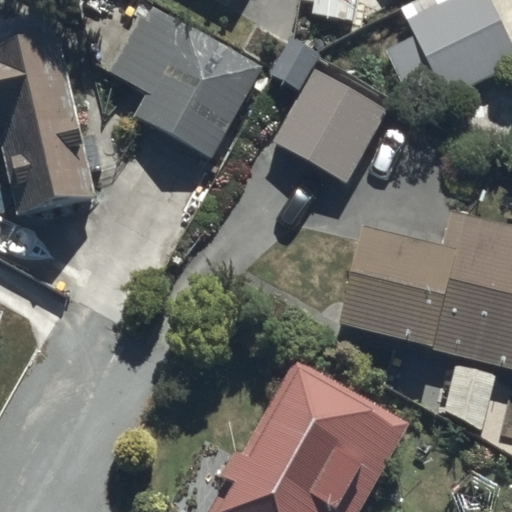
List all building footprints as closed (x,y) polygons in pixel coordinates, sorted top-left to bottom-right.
[(355,0),(298,0),(298,3),(312,5),(310,20),(352,26),(355,0)] [(511,76),(511,64),(481,1),(411,34),(417,45),(388,59),(419,122),(511,76)] [(159,26),(117,93),(161,120),(152,135),(211,172),(262,90),(159,26)] [(0,144),(1,144),(19,214),(95,195),(51,31),(0,43),(0,144)] [(388,112),(315,70),(273,142),(346,184),(388,112)] [(511,243),(463,233),(456,263),(369,244),(347,342),(511,379),(511,243)] [(369,511),(410,437),(300,377),(226,511),(369,511)]
